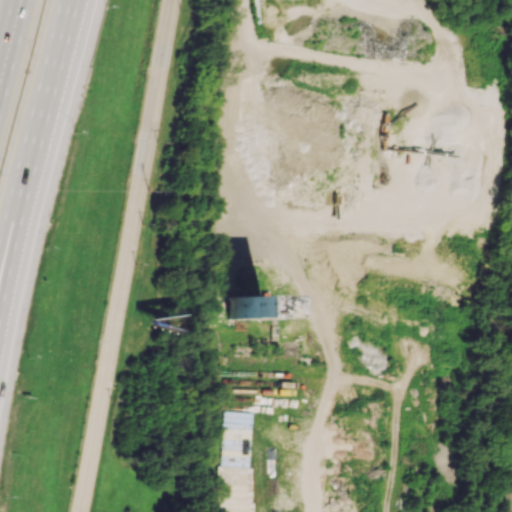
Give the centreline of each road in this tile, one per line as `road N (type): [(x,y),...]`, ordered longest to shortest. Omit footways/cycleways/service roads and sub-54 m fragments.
road 1 (residential): [(173,0),(81,511)]
road 2 (motorway): [(25,171),(72,0)]
road 3 (motorway): [(0,322),(25,171)]
